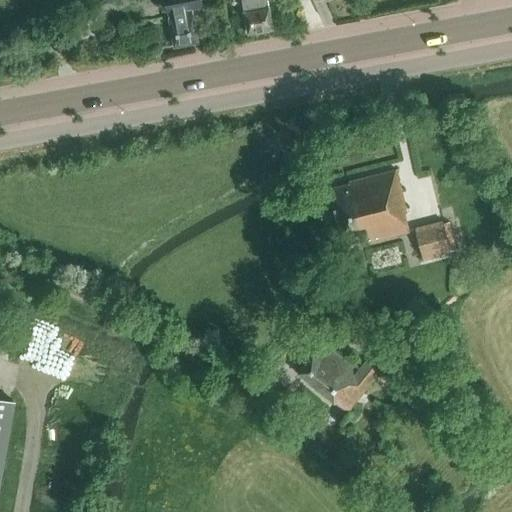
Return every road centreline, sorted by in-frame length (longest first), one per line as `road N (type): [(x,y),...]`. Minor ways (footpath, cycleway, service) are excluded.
road 1 (primary): [(0,113),(511,20)]
road 2 (unclassified): [(0,141),(511,48)]
road 3 (track): [(18,379),(32,405),(35,440),(21,511)]
